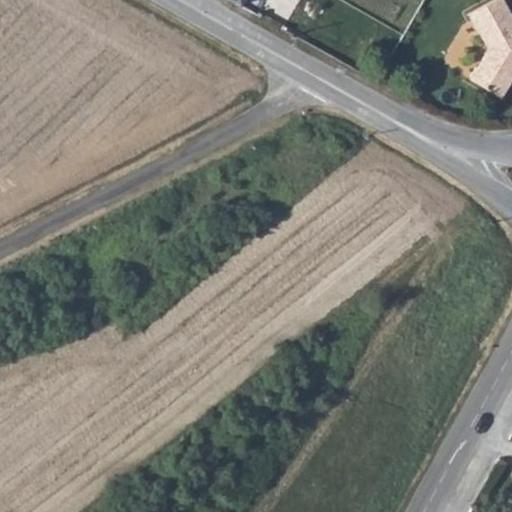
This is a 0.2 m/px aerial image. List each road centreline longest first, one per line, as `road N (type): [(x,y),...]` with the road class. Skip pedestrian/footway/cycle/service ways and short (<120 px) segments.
road 1 (unclassified): [(309,72),(270,110),(0,255)]
road 2 (unclassified): [(511,352),(424,511)]
road 3 (secondary): [(309,72),(448,151)]
road 4 (secondary): [(182,0),(309,72)]
